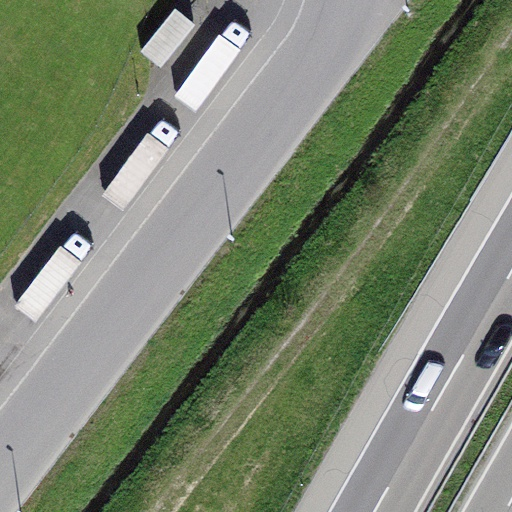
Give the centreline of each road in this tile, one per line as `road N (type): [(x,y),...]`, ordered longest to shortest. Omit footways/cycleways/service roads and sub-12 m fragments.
road 1 (residential): [(341,0),(309,70),(0,477)]
road 2 (track): [(511,58),(171,511)]
road 3 (motorway): [(511,270),(374,511)]
